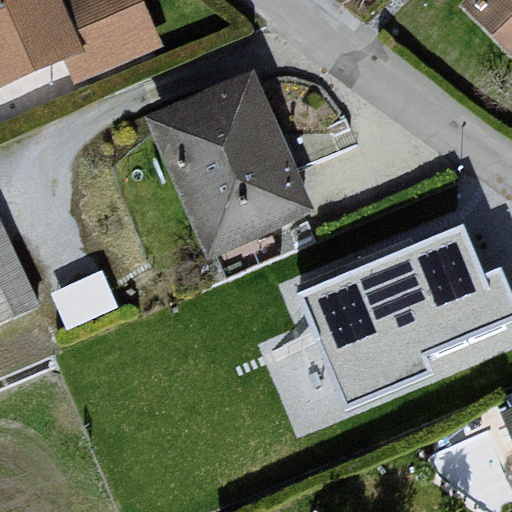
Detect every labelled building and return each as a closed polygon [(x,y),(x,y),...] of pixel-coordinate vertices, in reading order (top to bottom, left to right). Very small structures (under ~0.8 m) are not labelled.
[(0,0),(0,107),(91,67),(107,86),(175,57),(146,0),(0,0)] [(511,0),(468,0),(482,18),(466,30),(511,77),(511,0)] [(267,85),(160,123),(221,267),(330,221),(267,85)] [(0,202),(0,325),(40,312),(4,201),(0,202)] [(471,240),(307,308),(353,420),(440,385),(433,368),(511,334),(511,292),(508,282),(492,289),(471,240)] [(66,320),(117,308),(109,273),(58,284),(66,320)] [(511,407),(488,417),(511,484),(511,407)]
